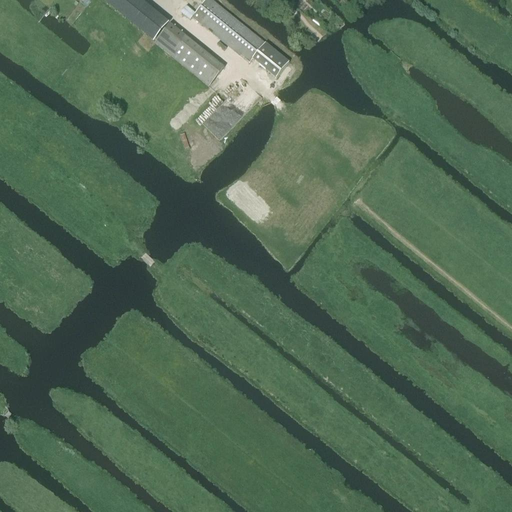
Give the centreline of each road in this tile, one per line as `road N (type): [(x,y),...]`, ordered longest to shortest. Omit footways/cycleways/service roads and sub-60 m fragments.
road 1 (track): [(511,335),(418,259),(268,95),(164,8)]
road 2 (track): [(0,144),(156,267)]
